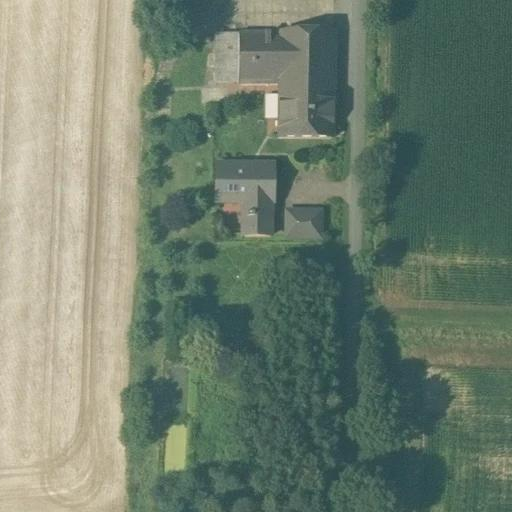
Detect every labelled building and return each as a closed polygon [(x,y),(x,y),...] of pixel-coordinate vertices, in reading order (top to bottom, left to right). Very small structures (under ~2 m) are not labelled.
[(237,34),(218,34),(217,85),(238,85),(237,34)] [(281,34),(237,34),(238,85),(280,84),(281,34)] [(333,34),(281,34),(280,84),(280,138),(332,138),(333,34)] [(273,167),(216,167),(216,203),(246,203),(246,237),(270,237),(270,203),(273,203),(273,167)] [(320,213),(286,213),(285,239),(320,240),(320,213)]
